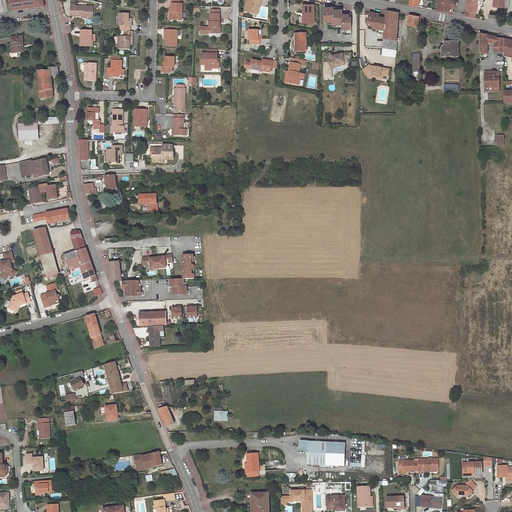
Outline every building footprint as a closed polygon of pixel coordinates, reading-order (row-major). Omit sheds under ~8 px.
[(10,0),(13,11),(41,7),(41,5),(44,4),(43,0),(10,0)] [(181,0),(177,0),(172,0),(172,4),(171,8),(171,20),(182,20),(182,4),(181,4),(181,2),(181,0)] [(257,0),(247,0),(245,11),(258,14),(259,7),(258,7),(257,6),(257,0)] [(438,0),(437,9),(448,11),(449,7),(454,8),(455,0),(438,0)] [(465,16),(475,18),(478,0),(467,0),(465,15),(465,16)] [(509,0),(501,0),(500,7),(503,7),(508,8),(509,0)] [(305,14),(305,22),(314,22),(314,5),(303,4),(304,14),(305,14)] [(85,15),(85,17),(85,18),(93,18),(93,7),(75,6),(75,5),(71,5),(71,14),(82,14),(85,15)] [(347,30),(351,30),(351,18),(349,18),(349,15),(344,15),(344,13),(343,13),(343,10),(336,10),(336,8),(332,8),(332,7),(325,7),(325,25),(328,25),(328,22),(334,22),(334,25),(334,27),(338,27),(338,24),(343,24),(343,27),(343,32),(347,32),(347,30)] [(398,14),(387,12),(386,19),(379,18),(379,15),(370,13),(368,23),(374,24),(373,27),(373,29),(378,30),(379,28),(385,29),(385,31),(384,40),(389,40),(389,31),(397,32),(398,14)] [(120,25),(120,31),(124,31),(130,31),(130,25),(132,26),(132,22),(131,22),(129,22),(129,18),(129,14),(119,14),(119,25),(120,25)] [(220,14),(219,14),(211,14),(211,22),(211,27),(209,27),(209,33),(220,33),(220,27),(219,27),(219,23),(220,23),(220,14)] [(419,18),(409,16),(408,26),(418,28),(419,18)] [(92,40),(92,35),(92,31),(81,30),(81,35),(82,35),(82,46),(92,46),(93,40),(92,40)] [(166,34),(166,40),(166,46),(177,46),(177,30),(165,30),(165,34),(166,34)] [(130,31),(124,31),(124,36),(119,36),(118,41),(118,49),(130,49),(130,45),(130,43),(132,43),(133,31),(130,31)] [(258,40),(258,35),(258,31),(249,31),(249,40),(251,40),(251,44),(259,44),(259,40),(258,40)] [(389,31),(389,40),(396,41),(397,32),(389,31)] [(306,33),(297,33),(297,39),(294,39),(294,46),(295,46),(295,51),(306,51),(306,33)] [(479,34),(480,51),(483,52),(483,53),(488,54),(488,44),(487,36),(487,35),(479,34)] [(495,37),(487,36),(488,44),(495,44),(495,40),(497,40),(497,39),(497,38),(495,37)] [(12,53),(22,52),(21,46),(23,46),(22,37),(11,38),(12,53)] [(504,40),(504,39),(497,39),(497,40),(495,40),(495,44),(494,52),(504,52),(504,40)] [(389,40),(384,40),(383,48),(396,50),(396,41),(389,40)] [(445,46),(445,57),(459,57),(459,42),(445,42),(445,46)] [(218,62),(218,59),(218,54),(217,54),(217,50),(207,50),(207,52),(207,54),(202,54),(202,65),(206,65),(205,70),(212,70),(212,68),(220,68),(220,62),(218,62)] [(348,59),(348,53),(343,53),(343,55),(333,56),(329,53),(325,57),(328,59),(325,63),(327,65),(324,68),(325,78),(332,77),(332,70),(336,67),(335,65),(345,63),(348,63),(348,59)] [(165,67),(163,67),(163,72),(172,72),(172,67),(174,67),(175,58),(165,57),(165,63),(165,67)] [(291,63),(289,72),(291,72),(290,76),(289,76),(288,82),(299,84),(300,78),(304,79),(305,74),(299,73),(301,65),(305,66),(306,61),(293,58),(292,63),(291,63)] [(268,59),(267,61),(272,62),(271,67),(276,68),(276,60),(268,59)] [(272,62),(267,61),(262,60),(262,62),(252,60),(251,63),(245,62),(244,68),(260,71),(270,72),(271,67),(272,62)] [(123,75),(123,70),(122,70),(122,61),(112,61),(112,68),(108,68),(108,76),(116,77),(116,75),(118,75),(123,75)] [(96,64),(87,63),(87,72),(85,72),(85,80),(96,81),(96,64)] [(59,75),(58,67),(50,68),(51,76),(59,75)] [(389,70),(370,67),(364,71),(369,78),(373,75),(375,76),(376,77),(380,78),(381,75),(383,76),(388,77),(389,70)] [(51,76),(50,68),(49,68),(49,70),(38,72),(40,91),(52,89),(51,76)] [(499,92),(499,78),(495,78),(495,76),(485,76),(485,88),(493,88),(493,92),(499,92)] [(53,97),(52,89),(40,91),(40,99),(53,97)] [(185,89),(176,89),(176,96),(175,96),(175,105),(176,105),(176,109),(177,109),(185,109),(185,89)] [(100,128),(100,125),(100,121),(99,121),(99,108),(89,108),(89,113),(88,113),(87,120),(94,121),(94,128),(100,128)] [(114,126),(113,132),(124,132),(124,126),(122,126),(123,110),(113,110),(113,126),(114,126)] [(147,124),(147,122),(147,110),(136,110),(135,126),(147,127),(147,124)] [(184,115),(174,115),(174,129),(175,129),(175,135),(185,136),(185,129),(184,129),(184,115)] [(38,124),(38,118),(18,119),(19,141),(39,140),(38,124)] [(88,140),(80,140),(80,155),(88,155),(88,140)] [(161,147),(154,147),(154,154),(150,154),(150,157),(152,158),(152,162),(162,162),(162,159),(173,159),(173,144),(163,144),(163,147),(163,148),(161,148),(161,147)] [(109,158),(109,162),(118,162),(118,155),(122,155),(122,146),(113,146),(113,150),(107,150),(107,156),(109,158)] [(39,173),(40,177),(49,175),(46,160),(32,162),(31,161),(20,163),(23,176),(33,175),(39,173)] [(114,175),(105,176),(106,188),(116,187),(114,175)] [(92,183),(85,184),(86,194),(93,194),(93,188),(92,183)] [(35,204),(40,203),(39,193),(45,192),(47,191),(49,201),(58,199),(55,185),(48,187),(47,184),(38,186),(39,188),(30,189),(32,205),(33,205),(35,204)] [(157,210),(156,203),(156,195),(139,195),(140,204),(148,203),(149,203),(150,210),(157,210)] [(68,209),(33,216),(34,222),(47,220),(48,223),(70,219),(68,209)] [(56,274),(58,273),(45,228),(41,229),(34,230),(45,270),(47,277),(56,274)] [(86,248),(81,233),(79,231),(71,232),(72,238),(72,240),(76,252),(86,248)] [(91,262),(86,248),(76,252),(70,254),(65,255),(69,267),(74,266),(75,267),(82,265),(91,262)] [(13,261),(10,251),(3,253),(5,261),(0,262),(0,265),(1,268),(2,272),(0,275),(0,277),(5,280),(8,274),(11,276),(13,271),(11,270),(9,262),(13,261)] [(68,270),(69,269),(69,267),(65,255),(61,256),(64,271),(68,270)] [(150,257),(142,258),(143,266),(147,265),(147,261),(150,261),(151,269),(166,268),(165,259),(168,259),(169,263),(173,262),(172,255),(164,256),(164,257),(150,258),(150,257)] [(183,256),(184,279),(194,279),(194,274),(192,274),(192,269),(194,269),(194,265),(192,265),(192,260),(194,260),(194,255),(183,256)] [(96,275),(91,262),(82,265),(85,274),(86,276),(86,279),(92,277),(96,275)] [(110,263),(110,270),(112,281),(121,280),(121,278),(119,262),(110,263)] [(184,279),(170,280),(170,287),(173,287),(180,287),(180,288),(173,288),(173,296),(187,295),(187,287),(184,287),(184,279)] [(126,281),(123,281),(123,289),(125,289),(126,296),(141,296),(141,289),(139,289),(131,289),(131,288),(139,288),(138,280),(131,281),(126,281)] [(55,301),(59,300),(59,299),(60,297),(60,295),(58,294),(57,294),(56,291),(58,291),(56,283),(48,286),(50,293),(41,296),(44,305),(50,303),(50,306),(56,304),(55,301)] [(102,294),(100,288),(93,290),(95,297),(102,294)] [(17,306),(20,305),(26,303),(32,302),(28,293),(24,294),(23,294),(14,296),(15,299),(12,300),(9,307),(15,310),(17,306)] [(176,308),(172,308),(172,319),(182,319),(182,306),(178,306),(178,308),(176,308)] [(191,306),(187,306),(188,319),(197,318),(197,307),(193,307),(191,307),(191,306)] [(159,325),(159,316),(158,312),(140,313),(140,326),(159,325)] [(101,335),(95,314),(82,317),(84,322),(87,321),(90,334),(89,334),(90,338),(91,338),(101,335)] [(163,327),(148,327),(149,331),(150,331),(150,347),(160,346),(160,331),(164,331),(163,327)] [(94,348),(104,345),(101,335),(91,338),(94,348)] [(117,367),(115,362),(105,365),(107,374),(110,383),(113,394),(128,391),(127,386),(125,386),(124,384),(122,384),(117,367)] [(79,388),(84,385),(80,378),(84,376),(83,371),(73,373),(75,378),(76,380),(71,383),(75,390),(76,389),(77,391),(80,389),(79,388)] [(118,415),(117,405),(106,406),(106,407),(107,414),(107,421),(118,419),(117,415),(118,415)] [(167,407),(158,410),(166,427),(174,423),(167,407)] [(75,424),(73,411),(65,412),(67,425),(75,424)] [(228,412),(223,412),(215,412),(215,421),(228,421),(228,412)] [(46,422),(46,418),(39,418),(39,422),(39,429),(40,438),(50,438),(49,422),(46,422)] [(307,459),(345,461),(346,443),(301,441),(300,450),(308,450),(307,459)] [(163,464),(160,452),(142,456),(142,454),(141,455),(144,466),(145,466),(145,468),(145,469),(163,464)] [(248,472),(258,472),(260,471),(258,453),(247,454),(248,463),(248,466),(245,466),(246,472),(248,472)] [(34,461),(34,464),(35,471),(44,471),(43,458),(32,458),(32,455),(26,455),(27,464),(33,464),(32,461),(34,461)] [(144,466),(141,455),(134,456),(134,458),(137,468),(144,466)] [(485,466),(493,466),(493,457),(485,457),(485,466)] [(438,459),(418,460),(419,461),(419,469),(422,469),(422,470),(430,470),(434,470),(434,469),(438,469),(438,459)] [(419,469),(419,461),(415,462),(415,461),(400,461),(400,472),(407,472),(414,472),(414,471),(419,470),(419,469)] [(482,462),(474,463),(463,463),(464,474),(469,474),(469,472),(474,472),(474,474),(483,474),(482,462)] [(508,478),(511,478),(511,467),(508,468),(508,466),(498,466),(499,477),(506,477),(508,477),(508,478)] [(178,475),(175,469),(161,472),(163,479),(172,477),(172,478),(178,475)] [(296,474),(286,474),(286,482),(296,482),(296,474)] [(36,493),(45,492),(53,492),(52,481),(36,482),(36,493)] [(473,482),(468,486),(472,491),(477,486),(473,482)] [(472,491),(468,486),(457,486),(452,491),(457,496),(461,493),(465,493),(468,496),(473,492),(472,491)] [(370,487),(358,487),(359,507),(371,506),(370,487)] [(302,511),(313,511),(312,490),(291,491),(291,496),(291,501),(305,501),(305,505),(304,505),(303,505),(303,506),(302,507),(302,511)] [(0,508),(10,508),(9,492),(0,493),(0,508)] [(175,493),(164,495),(164,500),(165,500),(165,502),(176,500),(175,493)] [(268,511),(268,493),(254,493),(255,508),(252,508),(252,511),(268,511)] [(335,506),(335,510),(344,510),(344,496),(327,497),(327,506),(335,506)] [(431,505),(441,506),(442,498),(422,496),(421,506),(430,507),(431,505)] [(398,507),(404,506),(404,497),(386,497),(387,507),(398,507)] [(166,509),(165,502),(165,500),(164,500),(155,501),(156,509),(158,509),(158,511),(168,511),(168,510),(166,511),(166,509)]
